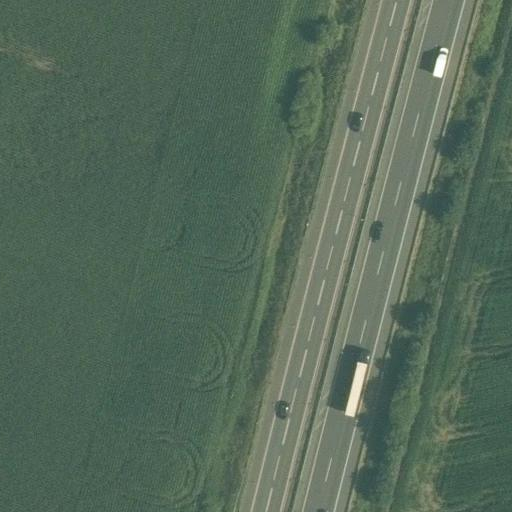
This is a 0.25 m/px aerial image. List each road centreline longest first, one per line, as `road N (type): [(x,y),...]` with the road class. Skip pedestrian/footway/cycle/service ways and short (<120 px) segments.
road 1 (motorway): [(399,0),(269,511)]
road 2 (motorway): [(320,511),(445,0)]
